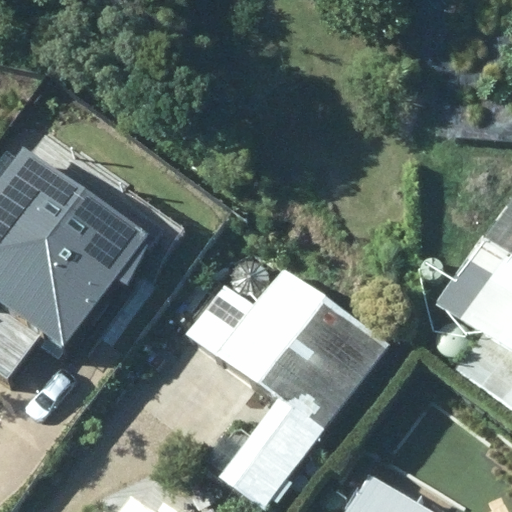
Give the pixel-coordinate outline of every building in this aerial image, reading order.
[(0,191),(0,316),(64,370),(159,257),(33,152),(0,191)] [(456,374),(511,415),(511,251),(509,249),(491,274),(472,260),(439,304),(483,336),(456,374)] [(224,285),(185,334),(201,346),(187,367),(239,408),(257,384),(278,401),(216,477),(259,510),(382,355),(278,272),(251,306),(224,285)] [(349,511),(424,511),(369,479),(349,511)] [(149,511),(129,496),(116,511),(149,511)]
